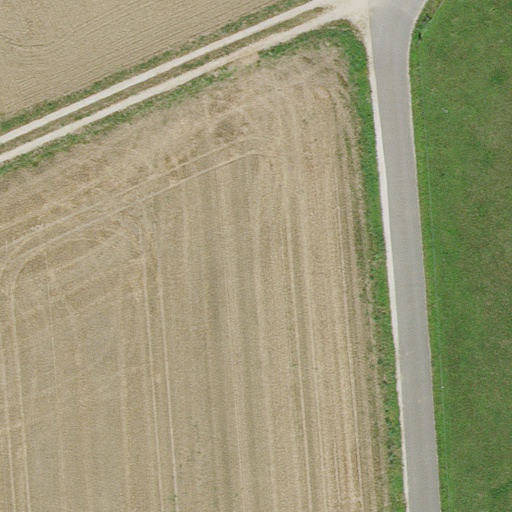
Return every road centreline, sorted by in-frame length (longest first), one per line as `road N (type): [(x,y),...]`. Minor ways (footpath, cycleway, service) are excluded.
road 1 (unclassified): [(433,511),(391,17),(398,0)]
road 2 (track): [(0,146),(344,0)]
